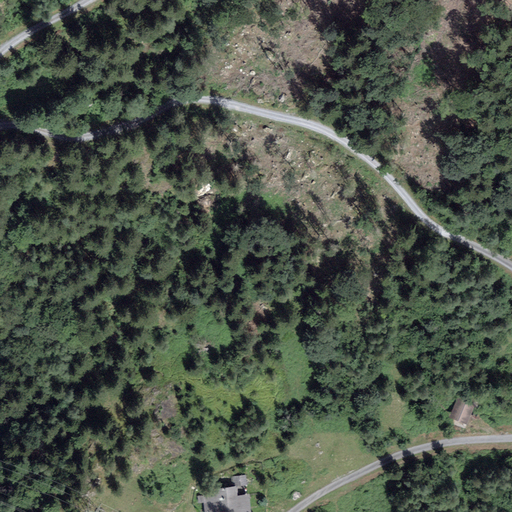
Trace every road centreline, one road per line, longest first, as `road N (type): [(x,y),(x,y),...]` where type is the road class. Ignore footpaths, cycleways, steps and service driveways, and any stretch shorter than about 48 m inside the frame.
road 1 (track): [(511,267),(422,215),(359,152),(312,124),(196,98),(81,138),(0,127)]
road 2 (track): [(292,511),(379,461),(463,440),(511,438)]
